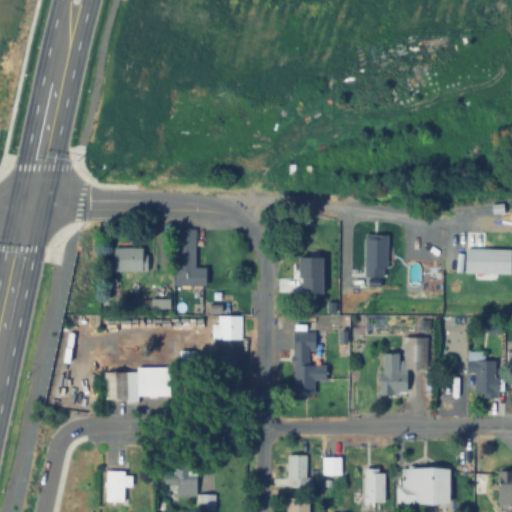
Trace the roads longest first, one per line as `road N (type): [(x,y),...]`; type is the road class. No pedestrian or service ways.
road 1 (residential): [(77,433),(511,426)]
road 2 (trunk): [(77,0),(0,336)]
road 3 (residential): [(264,511),(268,262),(261,234)]
road 4 (residential): [(261,234),(235,210),(203,204),(0,202)]
